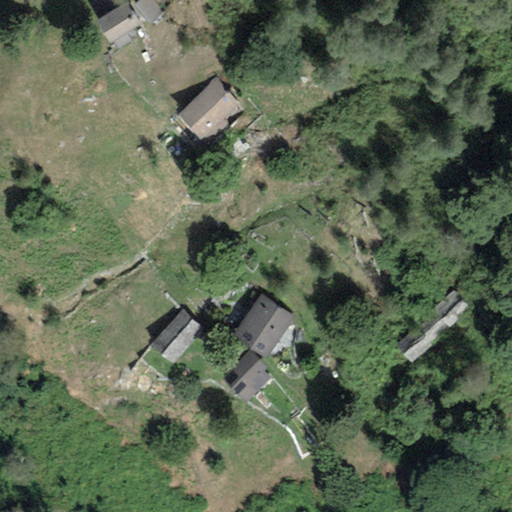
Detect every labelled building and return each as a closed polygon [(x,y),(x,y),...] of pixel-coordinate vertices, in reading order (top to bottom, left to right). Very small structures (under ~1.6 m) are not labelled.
[(152,0),(138,0),(133,4),(149,24),(163,14),(152,0)] [(126,3),(96,22),(109,44),(112,42),(117,50),(131,41),(126,33),(139,25),(126,3)] [(244,110),(216,79),(176,115),(203,145),(244,110)] [(469,309),(452,290),(431,309),(433,312),(449,329),(469,309)] [(295,317),(262,294),(233,333),(267,356),(295,317)] [(203,328),(182,310),(151,346),(173,364),(203,328)] [(449,329),(433,312),(395,347),(410,364),(449,329)] [(265,368),(248,352),(231,369),(238,376),(228,386),(245,403),(270,378),(263,371),(265,368)]
